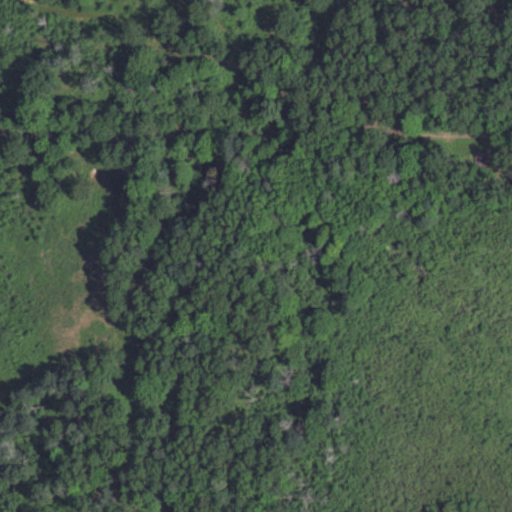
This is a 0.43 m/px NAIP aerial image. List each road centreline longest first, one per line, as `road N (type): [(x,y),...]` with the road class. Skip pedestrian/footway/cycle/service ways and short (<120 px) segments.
road 1 (track): [(0,130),(511,130)]
road 2 (track): [(29,0),(130,19),(201,55),(399,103),(454,132)]
